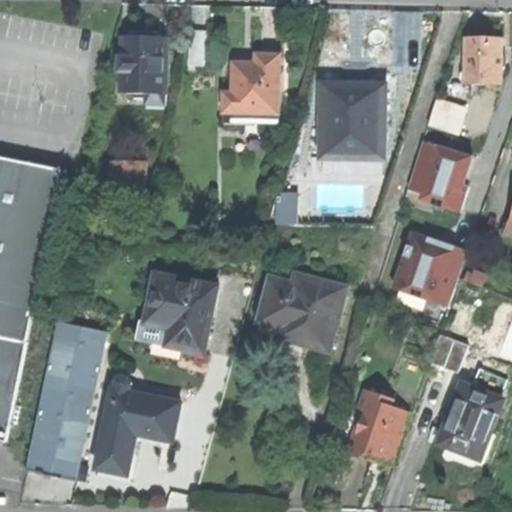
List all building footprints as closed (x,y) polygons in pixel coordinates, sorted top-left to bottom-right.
[(145,94),(164,94),(164,88),(166,88),(167,33),(143,33),(122,32),(121,87),(145,87),(145,94)] [(467,38),(466,84),(503,85),(504,39),(484,39),(467,38)] [(224,123),(279,125),(280,56),(266,56),(257,55),(257,64),(235,64),(235,93),(224,93),(224,123)] [(385,108),(385,86),(355,86),(324,86),(323,172),(363,172),(363,177),(382,177),(383,162),(384,160),(384,110),(385,108)] [(429,126),(458,135),(467,110),(437,101),(429,126)] [(448,207),(461,211),(469,187),(465,186),(467,181),(463,179),(469,158),(423,144),(409,190),(425,195),(449,202),(448,207)] [(145,156),(118,155),(117,186),(120,186),(120,191),(134,192),(134,186),(144,186),(145,156)] [(0,441),(8,443),(63,170),(0,157),(0,441)] [(473,159),(469,158),(463,179),(467,181),(470,170),(473,159)] [(423,200),(448,207),(449,202),(425,195),(423,200)] [(434,302),(450,307),(469,254),(441,244),(440,245),(435,243),(431,242),(431,240),(414,234),(397,283),(436,297),(434,302)] [(179,350),(204,355),(219,287),(157,274),(147,324),(172,329),(168,347),(179,350)] [(298,276),(295,286),(319,292),(322,283),(298,276)] [(284,329),(308,336),(305,345),(331,352),(348,289),(322,283),(319,292),(295,286),(272,280),(261,323),(284,329)] [(404,292),(402,301),(429,308),(431,298),(404,292)] [(26,467),(78,477),(109,327),(57,316),(26,467)] [(293,342),(305,345),(308,336),(284,329),(281,339),(293,342)] [(138,435),(174,444),(182,405),(131,394),(132,384),(129,379),(123,378),(118,381),(116,390),(114,390),(97,470),(113,473),(129,477),(138,435)] [(458,452),(482,461),(492,434),(490,433),(503,400),(466,385),(450,425),(447,423),(440,445),(458,452)] [(393,463),(410,413),(393,407),(395,400),(367,390),(359,412),(363,420),(369,434),(358,439),(353,456),(364,459),(373,462),(374,457),(393,463)] [(363,420),(358,439),(369,434),(363,420)]
